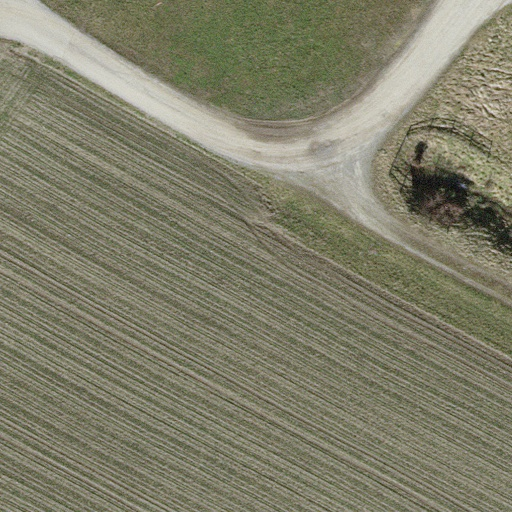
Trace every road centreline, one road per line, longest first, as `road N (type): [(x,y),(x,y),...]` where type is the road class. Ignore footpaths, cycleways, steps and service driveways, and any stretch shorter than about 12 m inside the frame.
road 1 (track): [(0,7),(325,192)]
road 2 (track): [(325,192),(511,290)]
